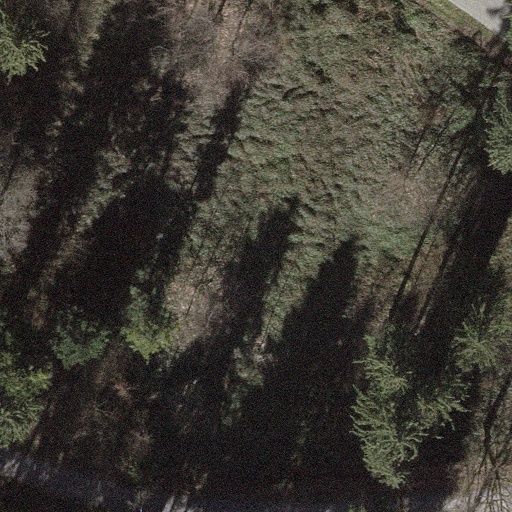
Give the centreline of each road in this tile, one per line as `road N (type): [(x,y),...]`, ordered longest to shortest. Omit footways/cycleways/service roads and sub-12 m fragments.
road 1 (track): [(256,511),(135,501),(0,455)]
road 2 (track): [(511,502),(366,511)]
